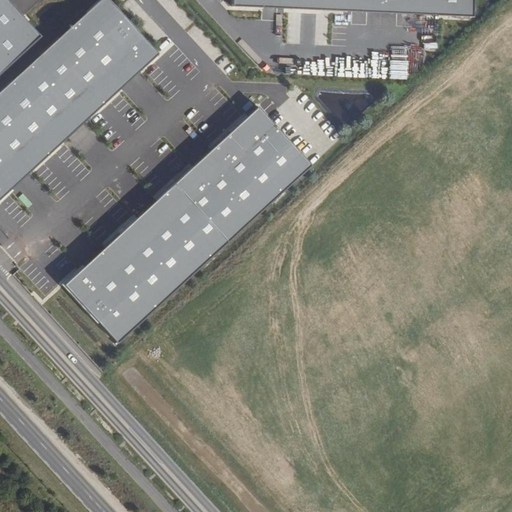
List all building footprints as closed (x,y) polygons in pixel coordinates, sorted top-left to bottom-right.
[(108,0),(100,0),(0,92),(0,202),(160,55),(108,0)] [(0,0),(0,75),(43,37),(8,0),(0,0)] [(474,0),(235,0),(235,2),(473,12),(474,0)] [(435,45),(436,38),(422,37),(422,44),(435,45)] [(260,108),(67,287),(119,342),(311,163),(260,108)]
